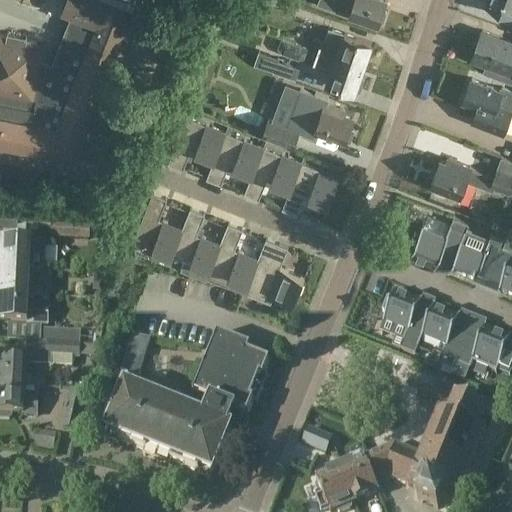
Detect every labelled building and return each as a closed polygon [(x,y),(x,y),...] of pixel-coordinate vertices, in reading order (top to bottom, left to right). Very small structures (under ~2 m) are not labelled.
[(0,145),(75,160),(115,58),(134,9),(111,0),(67,0),(63,12),(74,16),(54,66),(39,60),(44,45),(0,36),(0,145)] [(319,0),(318,3),(378,24),(380,20),(383,21),(387,11),(383,10),(386,0),(319,0)] [(511,0),(489,0),(487,6),(511,15),(511,0)] [(511,41),(482,31),(472,59),(486,64),(483,73),(507,81),(511,67),(511,41)] [(340,46),(326,41),(314,37),(309,49),(336,58),(364,68),(372,43),(345,34),(340,46)] [(211,82),(221,51),(198,43),(188,74),(211,82)] [(309,49),(306,59),(333,69),(328,83),(355,92),(356,90),(360,92),(364,80),(360,78),(364,68),(336,58),(309,49)] [(300,68),(277,60),(273,72),(296,80),(300,68)] [(511,91),(501,87),(500,89),(472,78),(463,100),(478,106),(473,118),(505,130),(511,113),(511,91)] [(301,90),(287,125),(299,130),(299,131),(315,137),(317,132),(345,142),(346,140),(350,142),(355,130),(350,128),(354,120),(343,116),(345,110),(327,103),(328,100),(301,90)] [(188,117),(169,164),(184,170),(192,149),(215,159),(216,159),(226,132),(188,117)] [(269,119),(263,136),(293,147),(299,131),(299,130),(287,125),(269,119)] [(473,122),(467,135),(505,151),(511,137),(473,122)] [(216,159),(215,159),(207,179),(222,185),(230,165),(253,174),(254,174),(264,147),(226,132),(216,159)] [(348,162),(352,145),(318,137),(314,154),(348,162)] [(254,174),(253,174),(245,194),(259,200),(268,180),(291,189),(302,162),(264,147),(254,174)] [(511,160),(501,157),(497,168),(511,173),(511,160)] [(440,160),(431,185),(461,196),(467,182),(478,186),(483,172),(472,168),(448,159),(446,163),(440,160)] [(291,189),(283,209),(297,215),(306,195),(330,205),(341,178),(302,162),(291,189)] [(494,177),(490,187),(495,188),(510,194),(511,188),(511,173),(497,168),(494,177)] [(168,199),(153,193),(134,240),(173,256),(183,229),(159,220),(168,199)] [(145,213),(133,209),(126,225),(138,230),(145,213)] [(191,209),(183,229),(173,256),(185,261),(181,270),(207,281),(211,271),(221,244),(220,244),(197,235),(206,215),(191,209)] [(477,210),(475,217),(487,221),(489,215),(477,210)] [(415,233),(409,246),(411,247),(411,246),(414,248),(410,258),(411,258),(411,257),(435,266),(434,268),(436,268),(442,253),(454,258),(461,239),(463,240),(470,221),(455,215),(452,222),(446,236),(423,227),(424,226),(423,225),(419,235),(416,234),(415,233)] [(221,244),(211,271),(248,286),(249,286),(249,285),(259,260),(259,259),(235,250),(243,230),(229,224),(220,244),(221,244)] [(51,226),(50,239),(89,241),(90,228),(51,226)] [(454,258),(448,273),(449,274),(450,272),(473,282),(473,283),(474,284),(480,268),(493,273),(504,246),(507,239),(492,233),(485,249),(463,240),(461,239),(454,258)] [(249,286),(248,286),(245,293),(271,304),(274,296),(295,305),(305,278),(281,268),(289,248),(267,239),(259,259),(259,260),(249,285),(249,286)] [(0,243),(0,270),(31,272),(31,271),(45,272),(46,244),(26,243),(26,245),(0,243)] [(511,249),(504,246),(493,273),(505,278),(499,294),(500,294),(501,293),(511,297),(511,249)] [(0,270),(0,296),(29,298),(29,297),(39,298),(39,288),(30,287),(30,284),(31,275),(31,272),(0,270)] [(388,300),(382,313),(384,313),(387,314),(383,324),(384,325),(384,323),(407,333),(399,352),(415,358),(423,339),(421,338),(427,322),(415,318),(422,302),(421,302),(420,302),(420,303),(397,294),(397,292),(396,292),(392,302),(389,301),(389,300),(388,300)] [(29,298),(0,296),(0,323),(27,325),(27,328),(48,328),(49,307),(50,307),(50,298),(39,298),(29,297),(29,298)] [(434,307),(427,322),(421,338),(423,339),(445,348),(437,367),(452,373),(455,366),(466,338),(454,333),(460,318),(459,317),(458,319),(434,309),(435,308),(434,307)] [(466,338),(455,366),(470,372),(473,364),(495,373),(495,375),(496,375),(498,372),(509,376),(511,368),(511,344),(509,344),(511,338),(510,338),(509,339),(485,330),(486,328),(485,328),(479,343),(466,338)] [(42,330),(41,345),(47,345),(79,346),(79,332),(68,332),(42,330)] [(125,388),(107,433),(108,433),(109,430),(121,435),(118,441),(120,442),(145,452),(147,453),(149,446),(172,456),(170,462),(172,463),(196,473),(198,474),(200,471),(212,476),(230,431),(228,430),(236,412),(248,417),(253,403),(254,401),(247,399),(257,376),(263,378),(264,376),(269,363),(248,354),(250,349),(217,335),(214,343),(215,344),(216,342),(221,344),(200,397),(210,401),(206,413),(205,413),(204,414),(222,421),(220,426),(125,388)] [(0,360),(0,387),(24,389),(24,388),(24,379),(25,367),(51,368),(52,357),(46,356),(47,345),(41,345),(26,344),(25,361),(0,360)] [(47,345),(46,356),(52,357),(73,358),(79,358),(79,357),(79,346),(47,345)] [(455,366),(452,373),(450,377),(465,383),(470,372),(455,366)] [(0,387),(0,421),(9,422),(12,419),(12,415),(23,416),(23,417),(37,418),(38,397),(23,397),(24,389),(0,387)] [(394,446),(367,457),(375,476),(371,478),(374,484),(386,478),(423,493),(418,505),(427,508),(436,511),(441,500),(455,506),(458,498),(485,431),(476,427),(483,409),(455,398),(454,401),(422,388),(415,405),(437,414),(420,456),(394,446)] [(83,416),(87,395),(70,391),(66,412),(83,416)] [(320,436),(309,431),(303,446),(314,450),(320,436)] [(320,436),(314,450),(325,455),(331,440),(320,436)] [(367,457),(342,468),(349,486),(345,488),(353,506),(378,495),(374,484),(371,478),(375,476),(367,457)] [(322,498),(315,501),(319,511),(325,511),(328,511),(348,511),(351,511),(352,506),(353,506),(345,488),(349,486),(342,468),(315,479),(322,498)]
